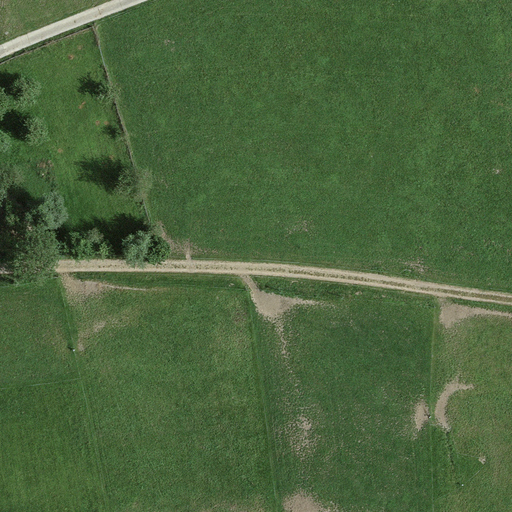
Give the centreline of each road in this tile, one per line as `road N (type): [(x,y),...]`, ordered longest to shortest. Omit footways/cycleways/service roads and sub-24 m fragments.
road 1 (track): [(511,304),(224,270),(0,270)]
road 2 (track): [(0,56),(134,0)]
